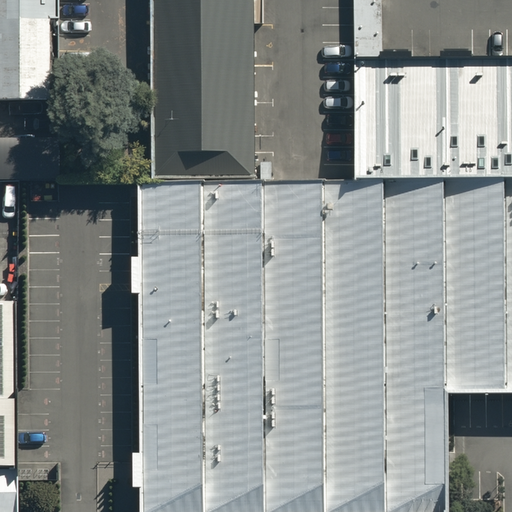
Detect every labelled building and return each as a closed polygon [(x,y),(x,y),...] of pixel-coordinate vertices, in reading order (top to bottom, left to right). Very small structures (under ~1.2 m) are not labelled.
[(58,0),(0,0),(0,100),(51,101),(51,21),(58,21),(58,0)] [(254,0),(149,0),(149,138),(149,183),(254,183),(254,66),(255,25),(254,0)] [(511,181),(511,64),(356,66),(355,183),(511,181)] [(149,183),(141,183),(140,511),(449,511),(450,497),(450,394),(503,394),(511,393),(511,181),(355,183),(254,183),(149,183)] [(13,391),(13,309),(0,309),(0,481),(14,482),(14,464),(13,391)] [(0,511),(14,511),(14,482),(0,481),(0,511)]
